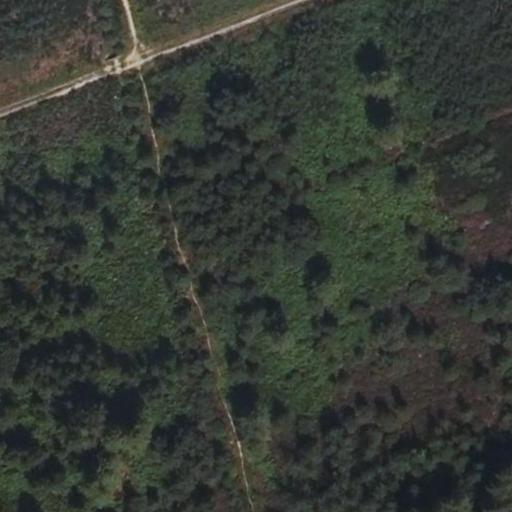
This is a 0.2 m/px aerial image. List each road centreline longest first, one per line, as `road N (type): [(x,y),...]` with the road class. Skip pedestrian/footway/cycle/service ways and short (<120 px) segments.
road 1 (track): [(139,56),(282,0)]
road 2 (track): [(0,116),(139,56)]
